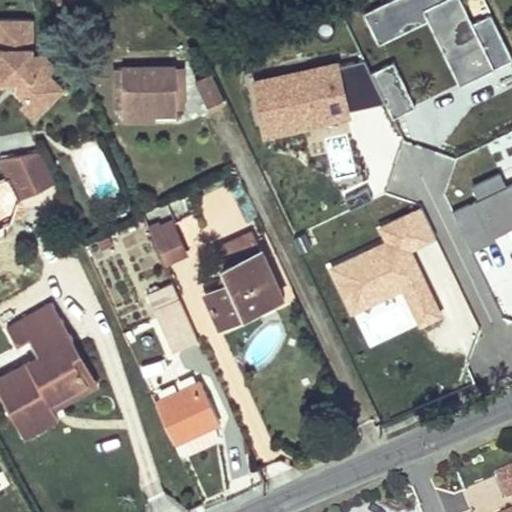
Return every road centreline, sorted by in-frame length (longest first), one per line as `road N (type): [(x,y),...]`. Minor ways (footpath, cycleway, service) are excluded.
road 1 (unknown): [(385,459),(247,159)]
road 2 (residential): [(410,449),(263,511)]
